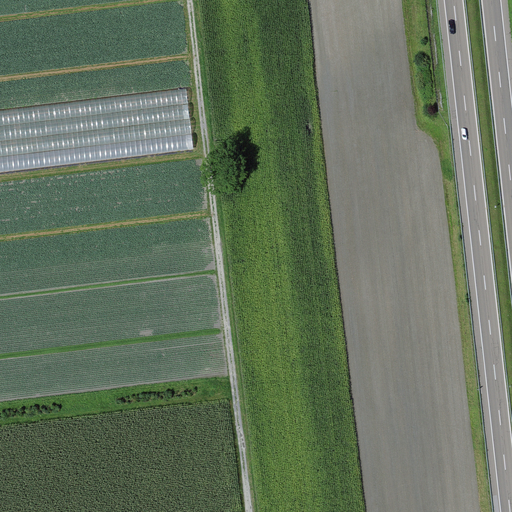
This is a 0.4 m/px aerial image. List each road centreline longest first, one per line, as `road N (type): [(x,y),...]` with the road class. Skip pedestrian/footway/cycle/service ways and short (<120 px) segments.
road 1 (track): [(191,0),(249,511)]
road 2 (motorway): [(452,0),(508,511)]
road 3 (motorway): [(511,193),(491,0)]
